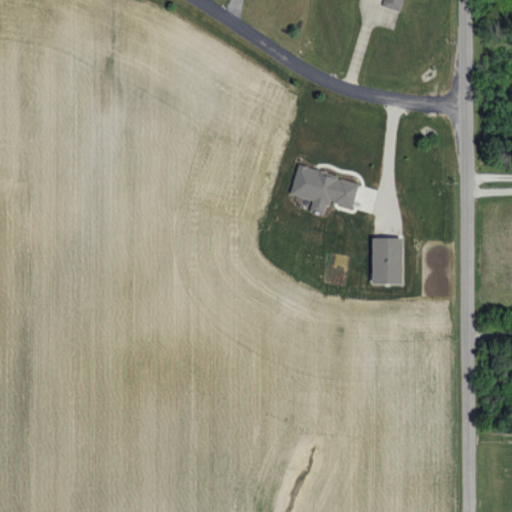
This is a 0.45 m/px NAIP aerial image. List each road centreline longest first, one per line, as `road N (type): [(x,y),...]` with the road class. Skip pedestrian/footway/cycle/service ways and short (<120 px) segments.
road 1 (residential): [(459,511),(462,0)]
road 2 (residential): [(463,110),(363,91),(309,71),(198,0)]
